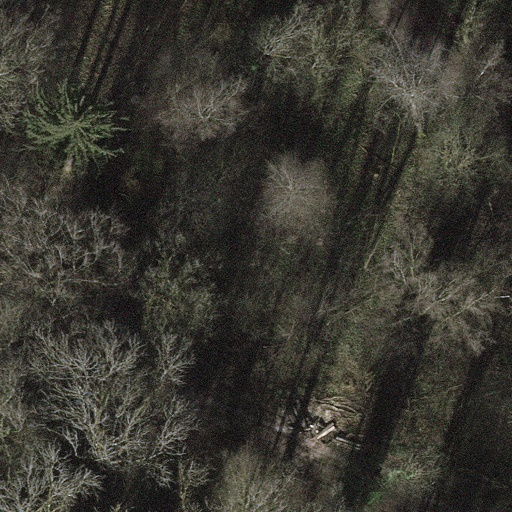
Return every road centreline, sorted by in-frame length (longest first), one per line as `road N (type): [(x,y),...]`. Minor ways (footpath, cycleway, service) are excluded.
road 1 (track): [(443,511),(223,406),(0,361)]
road 2 (track): [(382,0),(511,153)]
